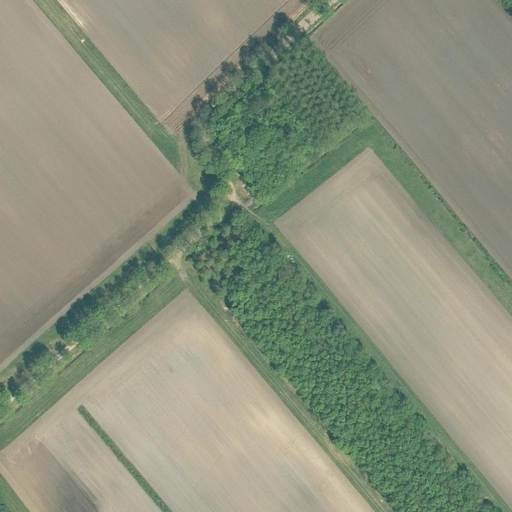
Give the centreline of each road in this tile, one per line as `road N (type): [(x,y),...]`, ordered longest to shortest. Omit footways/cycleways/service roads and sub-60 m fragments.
road 1 (track): [(331,0),(209,116),(205,138),(228,192),(221,212),(0,408)]
road 2 (track): [(227,201),(364,359)]
